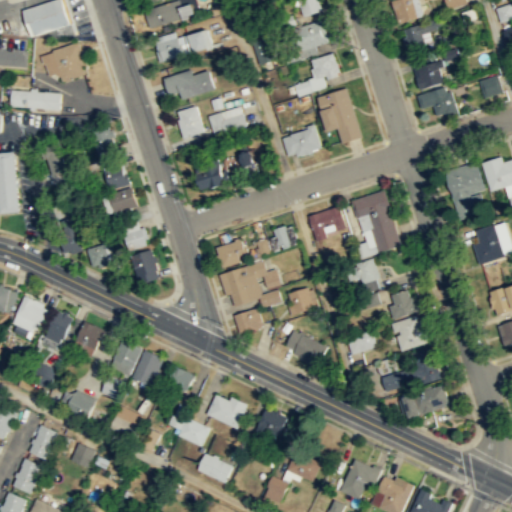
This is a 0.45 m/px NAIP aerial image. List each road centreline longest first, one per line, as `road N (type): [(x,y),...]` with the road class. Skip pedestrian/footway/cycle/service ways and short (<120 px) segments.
road 1 (tertiary): [(511,490),(0,247)]
road 2 (residential): [(356,0),(496,440),(492,481),(477,511)]
road 3 (residential): [(511,117),(175,226)]
road 4 (tertiary): [(190,336),(196,299),(103,0)]
